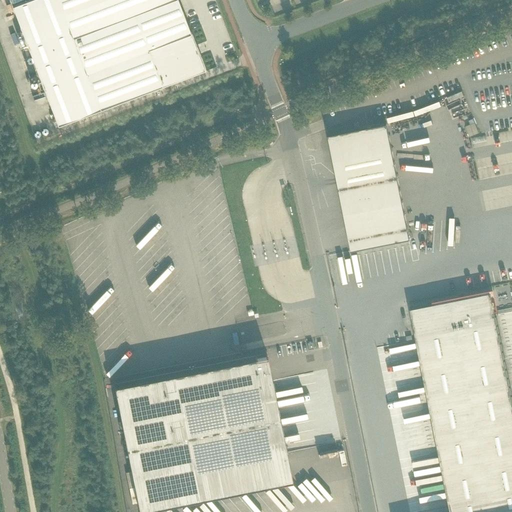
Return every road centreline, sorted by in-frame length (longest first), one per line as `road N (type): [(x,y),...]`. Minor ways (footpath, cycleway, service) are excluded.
road 1 (unclassified): [(255,42),(288,138),(372,511)]
road 2 (unknown): [(511,235),(320,269)]
road 3 (unclassified): [(255,42),(370,0)]
